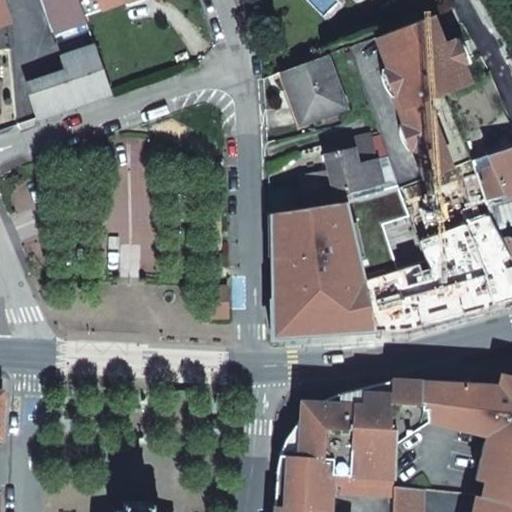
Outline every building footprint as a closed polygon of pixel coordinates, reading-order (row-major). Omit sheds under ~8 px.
[(55,35),(86,23),(84,17),(78,0),(42,0),(48,17),(55,35)] [(78,0),(84,17),(132,0),(78,0)] [(437,33),(431,16),(375,37),(381,54),(397,94),(393,96),(425,179),(451,169),(424,99),(444,90),(469,81),(454,41),(442,46),(437,33)] [(38,118),(111,93),(95,47),(61,58),(66,73),(27,86),(38,118)] [(306,122),(346,108),(326,55),(282,72),(288,90),(293,88),(306,122)] [(293,88),(288,90),(301,124),(306,122),(293,88)] [(371,135),(331,143),(333,152),(326,154),(330,170),(301,177),(305,208),(345,200),(356,198),(384,190),(371,135)] [(474,165),(484,199),(511,192),(511,148),(501,152),(473,161),(474,165)] [(474,165),(468,167),(478,201),(484,199),(474,165)] [(398,186),(384,190),(356,198),(345,200),(366,280),(397,271),(382,224),(409,216),(398,186)] [(493,220),(502,238),(511,235),(511,192),(484,199),(493,219),(493,220)] [(345,200),(305,208),(269,214),(269,345),(375,336),(366,280),(345,200)] [(511,235),(502,238),(507,249),(511,257),(511,235)] [(225,288),(207,288),(208,317),(226,317),(225,288)] [(511,375),(501,373),(499,384),(422,381),(422,406),(426,406),(427,421),(429,468),(487,481),(511,486),(511,375)] [(330,511),(332,484),(342,484),(341,492),(394,495),(394,487),(395,443),(427,421),(426,406),(422,406),(422,381),(392,380),(392,381),(392,395),(354,392),(353,405),(340,404),(320,403),(311,410),(301,417),(300,440),(286,439),(280,453),(278,467),(275,504),(274,511),(330,511)] [(341,394),(340,404),(353,405),(354,392),(392,395),(392,381),(367,386),(341,394)] [(311,410),(320,403),(303,402),(301,417),(311,410)] [(484,496),(511,502),(511,486),(487,481),(484,496)] [(423,511),(424,490),(394,487),(394,495),(393,511),(423,511)] [(511,511),(511,502),(484,496),(479,495),(475,511),(511,511)]
